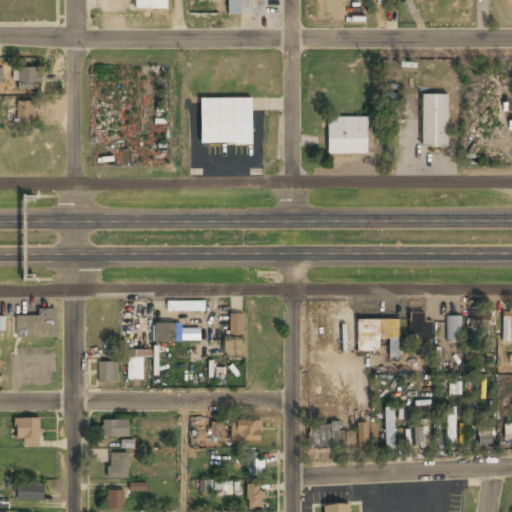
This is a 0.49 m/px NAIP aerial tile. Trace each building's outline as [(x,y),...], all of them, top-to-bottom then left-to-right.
[(166,0),(136,0),(136,10),(166,10),(166,0)] [(265,15),(265,0),(227,0),(227,15),(265,15)] [(18,68),(18,89),(39,89),(39,68),(18,68)] [(422,96),(422,148),(447,148),(447,96),(422,96)] [(252,144),(252,99),(200,99),(200,144),(252,144)] [(33,120),(33,102),(16,102),(16,120),(33,120)] [(327,118),(327,156),(367,156),(367,118),(327,118)] [(56,309),(46,309),(46,316),(16,316),(16,339),(56,339),(56,309)] [(489,311),(470,311),(469,335),(488,335),(489,311)] [(511,311),(511,312),(502,311),(501,341),(511,341),(511,311)] [(431,340),(432,322),(424,321),(424,312),(409,312),(408,334),(419,334),(419,339),(431,340)] [(226,360),(244,360),(244,314),(226,314),(226,360)] [(446,340),(461,340),(461,316),(446,316),(446,340)] [(356,351),(379,351),(379,339),(388,339),(388,358),(397,358),(397,319),(356,319),(356,351)] [(155,342),(180,342),(180,324),(155,324),(155,342)] [(145,351),(128,351),(128,380),(145,380),(145,351)] [(117,363),(98,363),(98,382),(117,382),(117,363)] [(385,450),(394,450),(392,407),(383,407),(385,450)] [(455,407),(446,407),(445,442),(454,443),(455,407)] [(15,418),(15,439),(24,439),(24,448),(40,448),(40,418),(15,418)] [(102,437),(128,437),(128,421),(102,421),(102,437)] [(261,421),(232,421),(232,441),(261,441),(261,421)] [(219,422),(210,422),(210,436),(218,436),(219,422)] [(366,422),(356,423),(357,448),(367,447),(366,422)] [(413,424),(414,446),(427,446),(427,423),(413,424)] [(339,442),(339,424),(309,424),(309,450),(332,450),(332,442),(339,442)] [(491,427),(477,427),(478,443),(491,443),(491,427)] [(128,478),(128,454),(108,454),(108,478),(128,478)] [(263,477),(263,455),(247,455),(247,477),(263,477)] [(199,480),(198,493),(231,494),(232,481),(199,480)] [(146,482),(129,483),(129,492),(146,491),(146,482)] [(43,500),(43,484),(17,484),(17,500),(43,500)] [(246,486),(246,509),(263,509),(263,486),(246,486)] [(106,491),(106,509),(123,509),(123,491),(106,491)]
